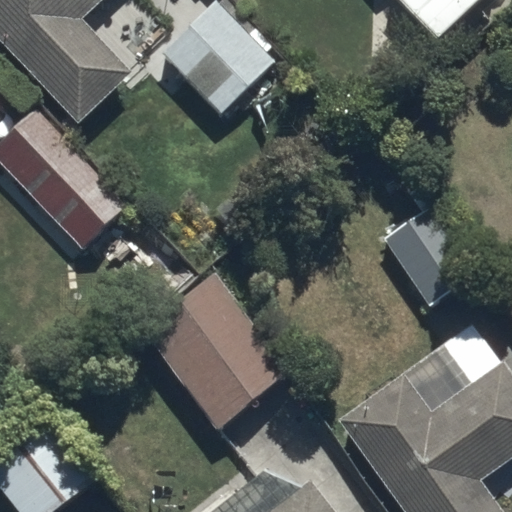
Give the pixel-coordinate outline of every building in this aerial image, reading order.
[(0,0),(0,36),(78,119),(128,72),(79,20),(99,0),(0,0)] [(217,0),(211,0),(159,54),(221,116),(277,58),(217,0)] [(410,0),(442,32),(473,0),(410,0)] [(35,108),(0,139),(0,157),(81,248),(126,207),(35,108)] [(427,193),(377,230),(433,308),(483,271),(427,193)] [(209,269),(136,330),(219,430),(292,369),(209,269)] [(511,366),(478,318),(339,412),(408,511),(511,511),(488,477),(511,460),(511,366)] [(47,407),(0,444),(0,485),(21,511),(57,511),(103,476),(47,407)] [(339,511),(312,475),(263,511),(339,511)]
